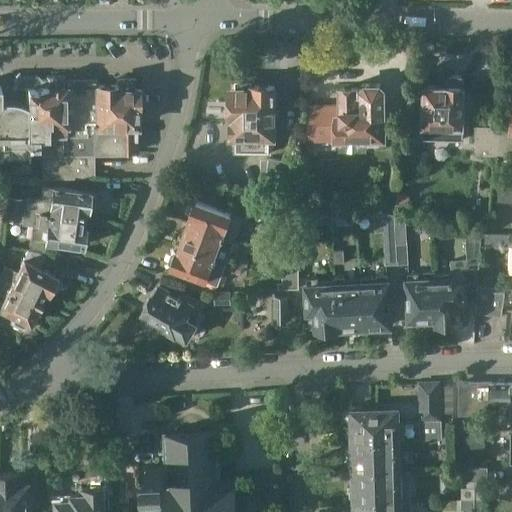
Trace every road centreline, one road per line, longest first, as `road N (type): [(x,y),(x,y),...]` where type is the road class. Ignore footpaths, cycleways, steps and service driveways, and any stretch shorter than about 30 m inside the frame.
road 1 (residential): [(17,385),(115,274),(181,107),(189,19)]
road 2 (residential): [(189,19),(511,25)]
road 3 (residential): [(17,385),(305,369)]
road 4 (residential): [(305,369),(511,359)]
road 5 (residential): [(0,22),(189,19)]
road 6 (residential): [(299,511),(305,369)]
